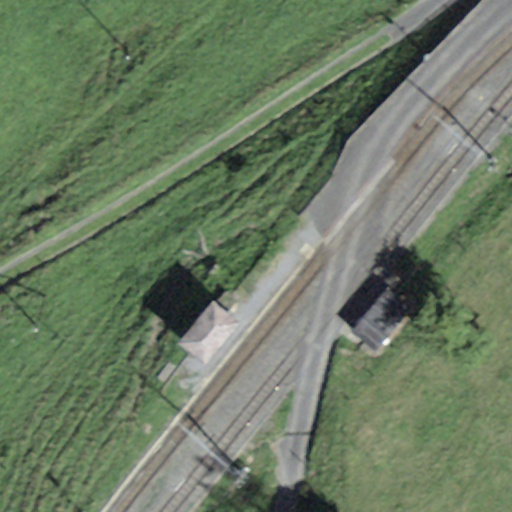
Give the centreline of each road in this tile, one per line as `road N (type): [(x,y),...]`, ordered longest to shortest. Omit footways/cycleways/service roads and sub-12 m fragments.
road 1 (track): [(511,1),(415,91),(364,153),(283,511)]
road 2 (track): [(0,285),(264,121),(434,0)]
